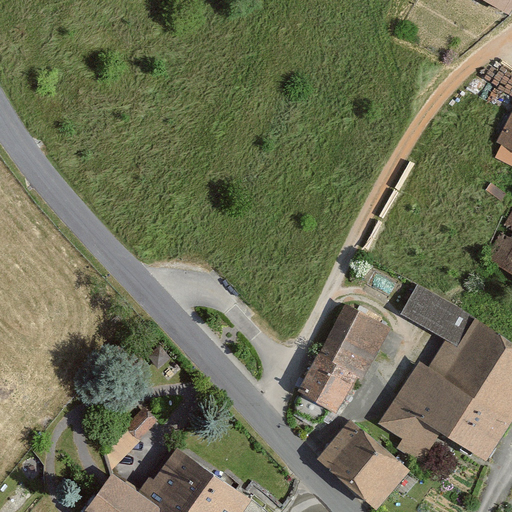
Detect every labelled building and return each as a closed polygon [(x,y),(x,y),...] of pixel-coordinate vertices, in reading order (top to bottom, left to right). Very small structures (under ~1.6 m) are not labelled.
[(511,0),(488,0),(511,13),(511,12),(511,0)] [(511,116),(498,144),(511,151),(511,116)] [(511,218),(490,259),(511,271),(511,218)] [(507,340),(416,285),(399,314),(447,343),(433,367),(422,360),(379,426),(428,458),(444,434),(489,462),(511,424),(511,343),(507,340)] [(389,328),(348,304),(298,391),(340,415),(389,328)] [(142,441),(159,421),(144,407),(127,427),(142,441)] [(358,420),(321,458),(375,511),(376,511),(413,475),(358,420)] [(241,511),(251,497),(176,446),(144,494),(113,471),(82,511),(241,511)]
